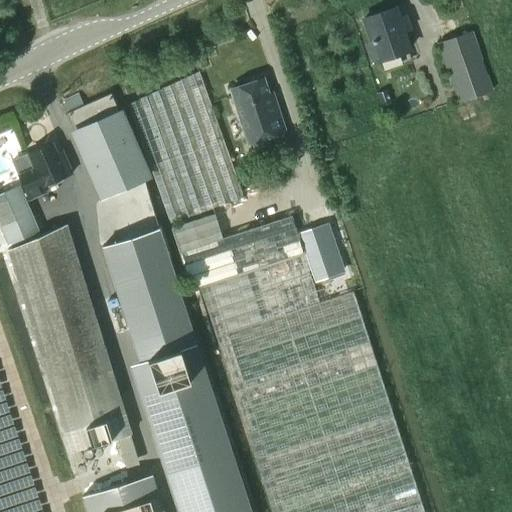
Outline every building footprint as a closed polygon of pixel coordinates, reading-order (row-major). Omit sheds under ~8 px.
[(393,8),(363,19),(371,40),(364,43),(370,60),(377,57),(378,61),(408,50),(402,33),(410,30),(404,15),(397,18),(393,8)] [(437,43),(458,102),(492,90),(471,31),(437,43)] [(243,198),(198,70),(127,103),(169,223),(243,198)] [(230,89),(247,144),(284,132),(274,100),(270,101),(262,78),(230,89)] [(127,132),(110,93),(83,105),(78,93),(62,100),(67,111),(65,112),(101,194),(127,183),(146,175),(127,132)] [(52,143),(27,153),(11,160),(28,200),(45,193),(43,187),(71,172),(62,149),(54,151),(52,143)] [(37,230),(18,185),(0,193),(0,227),(7,243),(37,230)] [(221,238),(214,214),(170,228),(191,290),(199,288),(271,511),(423,511),(353,293),(319,304),(290,216),(221,238)] [(344,271),(327,222),(298,232),(314,281),(344,271)] [(59,226),(7,250),(72,450),(116,438),(125,464),(136,461),(128,434),(133,433),(127,415),(68,230),(59,226)] [(251,511),(158,226),(101,245),(140,361),(147,359),(157,388),(140,394),(178,511),(251,511)] [(129,511),(120,484),(83,495),(88,511),(129,511)]
